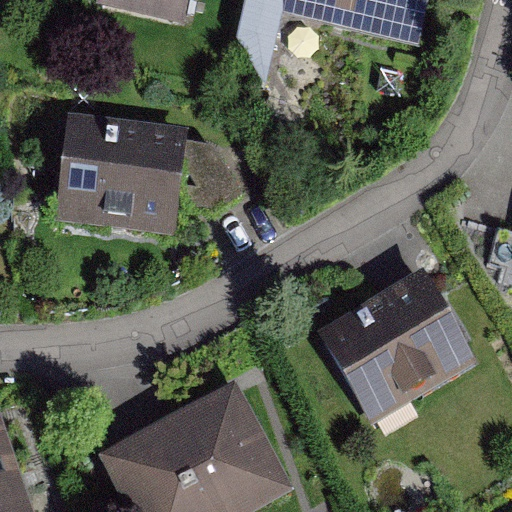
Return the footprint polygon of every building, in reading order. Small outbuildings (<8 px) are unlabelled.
[(194,0),(99,0),(98,4),(189,24),(194,0)] [(266,86),(283,0),(246,0),(238,37),(266,86)] [(432,0),(289,0),(286,13),(421,46),(432,0)] [(191,128),(69,113),(56,221),(177,236),(181,206),(219,209),(253,192),(228,150),(189,141),(191,128)] [(425,264),(319,325),(376,423),(482,362),(425,264)] [(237,379),(101,453),(132,511),(253,511),(297,489),(237,379)] [(40,511),(0,398),(0,511),(40,511)]
